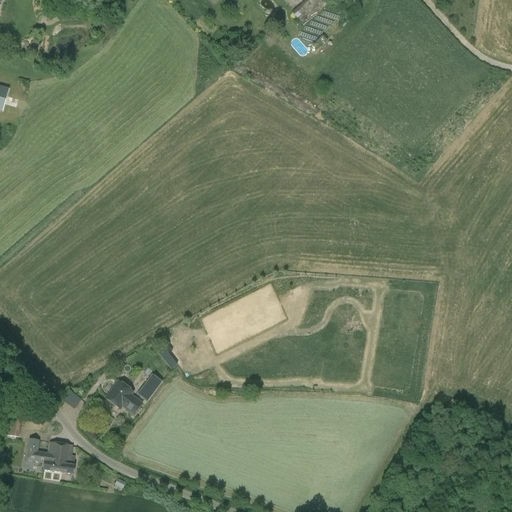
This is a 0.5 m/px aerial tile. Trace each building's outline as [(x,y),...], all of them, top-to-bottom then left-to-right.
[(0,87),(0,111),(2,112),(9,90),(0,87)] [(2,122),(10,125),(16,107),(8,104),(2,122)] [(0,147),(3,148),(8,130),(0,127),(0,147)] [(171,369),(177,365),(168,351),(161,355),(171,369)] [(147,402),(162,382),(155,377),(140,397),(147,402)] [(134,391),(133,393),(118,382),(105,399),(119,410),(122,407),(133,416),(142,404),(135,400),(139,395),(134,391)] [(64,402),(75,409),(82,399),(71,392),(64,402)] [(23,413),(5,411),(1,436),(19,438),(23,413)] [(39,441),(29,440),(26,461),(44,463),(43,471),(72,475),(74,466),(70,465),(73,447),(49,443),(47,454),(37,452),(39,441)] [(123,489),(126,483),(118,480),(116,485),(123,489)]
